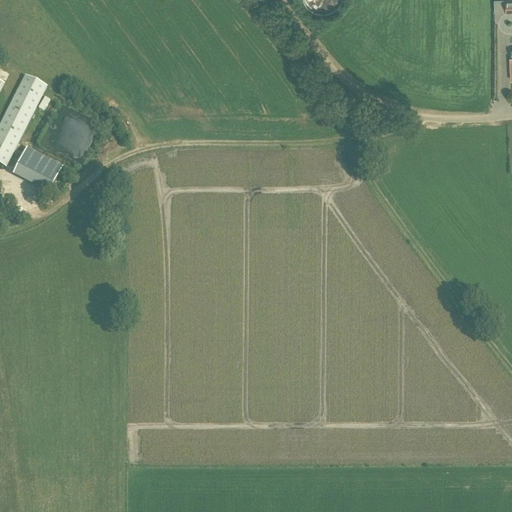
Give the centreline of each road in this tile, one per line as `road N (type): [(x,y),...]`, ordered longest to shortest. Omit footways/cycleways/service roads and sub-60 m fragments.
road 1 (track): [(0,234),(137,147),(302,142),(428,119)]
road 2 (unclassified): [(428,119),(379,105),(350,86),(276,0)]
